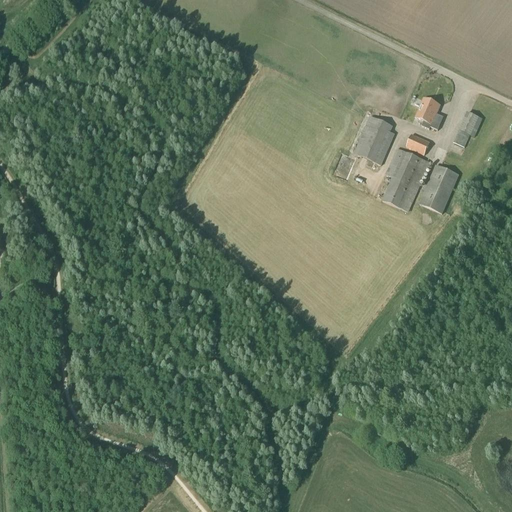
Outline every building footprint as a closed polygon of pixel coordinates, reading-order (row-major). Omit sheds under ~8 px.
[(424,100),(415,119),(423,123),(421,128),(429,131),(430,129),(437,132),(439,128),(432,125),(436,116),(440,107),(424,100)] [(467,136),(474,139),(483,121),(468,114),(467,114),(458,132),(458,133),(453,145),(462,149),(467,136)] [(381,168),(394,136),(389,134),(392,128),(370,119),(354,156),(381,168)] [(424,157),(429,144),(411,136),(406,149),(424,157)] [(411,205),(429,164),(397,150),(386,177),(392,180),(383,203),(407,213),(411,205)] [(359,163),(346,157),(338,176),(351,182),(359,163)] [(442,216),(459,177),(439,169),(436,167),(419,206),(441,215),(442,216)]
